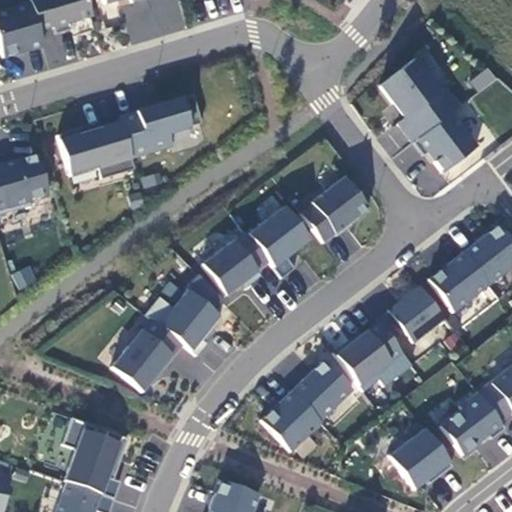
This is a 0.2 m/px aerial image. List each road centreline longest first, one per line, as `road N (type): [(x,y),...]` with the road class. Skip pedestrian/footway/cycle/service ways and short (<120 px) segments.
road 1 (residential): [(153,511),(192,435),(295,325),(417,228)]
road 2 (residential): [(0,104),(211,39),(249,37),(316,64)]
road 3 (residential): [(417,228),(323,100),(316,64)]
road 4 (residential): [(417,228),(485,175),(511,208)]
